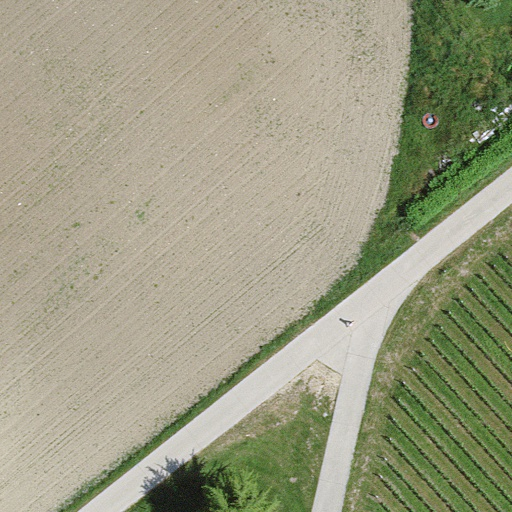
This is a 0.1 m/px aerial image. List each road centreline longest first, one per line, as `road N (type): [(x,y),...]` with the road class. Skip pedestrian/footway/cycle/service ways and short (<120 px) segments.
road 1 (track): [(511,187),(101,511)]
road 2 (track): [(330,511),(376,295)]
